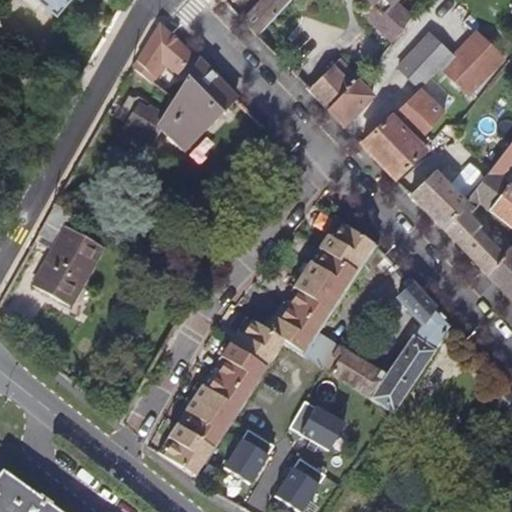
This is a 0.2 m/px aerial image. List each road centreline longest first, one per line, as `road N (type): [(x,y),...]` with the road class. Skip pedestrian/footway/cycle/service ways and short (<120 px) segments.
road 1 (residential): [(326,167),(215,293),(112,465)]
road 2 (residential): [(152,0),(0,252)]
road 3 (residential): [(511,357),(326,167)]
road 4 (residential): [(326,167),(177,0)]
road 5 (tertiary): [(0,371),(112,465)]
